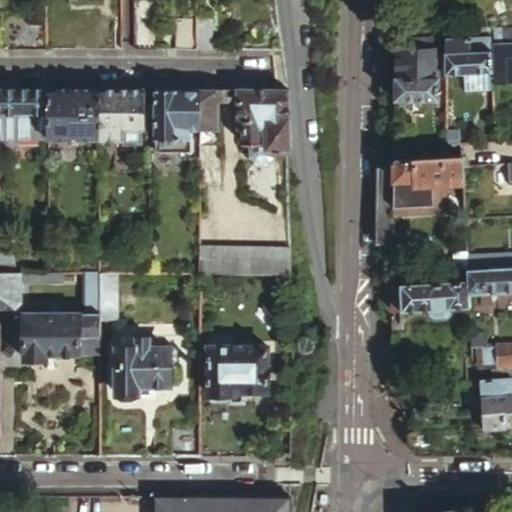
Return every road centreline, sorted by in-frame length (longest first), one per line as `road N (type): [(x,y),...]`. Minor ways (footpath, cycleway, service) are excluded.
road 1 (residential): [(290,0),(324,306),(354,332)]
road 2 (tertiary): [(356,0),(354,332)]
road 3 (residential): [(0,475),(287,475)]
road 4 (residential): [(269,63),(0,63)]
road 5 (track): [(354,370),(331,379),(302,511)]
road 6 (tertiary): [(354,332),(353,476)]
